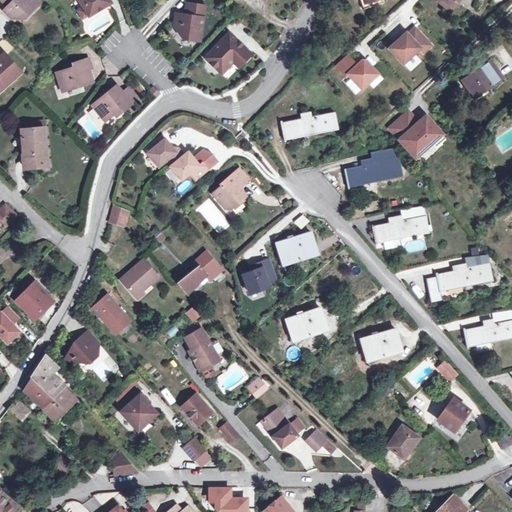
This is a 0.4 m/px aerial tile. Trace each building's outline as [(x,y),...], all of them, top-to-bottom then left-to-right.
[(12,0),(7,6),(4,9),(11,16),(18,16),(24,11),(27,14),(34,7),(30,3),(33,0),(12,0)] [(79,0),(83,6),(89,15),(111,1),(110,0),(79,0)] [(436,0),(437,0),(451,11),(459,0),(436,0)] [(187,1),(186,10),(182,12),(176,11),(173,24),(181,33),(190,34),(189,37),(200,38),(205,4),(187,1)] [(89,15),(83,6),(77,10),(83,18),(89,15)] [(396,44),(390,49),(404,64),(421,49),(424,52),(431,46),(415,28),(408,35),(407,33),(400,39),(396,44)] [(115,30),(99,45),(107,53),(123,38),(115,30)] [(252,51),(229,30),(205,55),(217,67),(221,63),(226,66),(233,60),(238,65),(241,61),(247,55),(252,51)] [(347,54),(336,64),(350,79),(352,77),(362,88),(369,82),(373,87),(383,78),(366,60),(363,60),(357,65),(347,54)] [(0,91),(22,72),(6,55),(0,60),(0,91)] [(88,58),(74,63),(75,66),(67,69),(56,72),(63,90),(93,79),(88,67),(92,66),(88,58)] [(471,87),(477,95),(503,77),(491,60),(462,80),(468,89),(471,87)] [(132,102),(123,91),(117,84),(93,104),(106,120),(121,107),(123,110),(132,102)] [(129,86),(123,91),(132,102),(138,97),(129,86)] [(155,96),(159,92),(153,86),(149,90),(155,96)] [(312,117),(311,114),(302,114),(303,119),(281,124),(284,139),(337,128),(335,113),(312,117)] [(446,138),(426,116),(417,124),(407,113),(390,127),(416,157),(432,143),(436,147),(446,138)] [(44,147),(42,127),(21,129),(25,167),(41,166),(40,147),(44,147)] [(158,165),(166,160),(168,158),(172,163),(183,155),(179,149),(176,151),(165,138),(147,152),(158,165)] [(47,147),(44,147),(40,147),(41,166),(48,165),(47,147)] [(172,163),(170,165),(182,179),(189,173),(194,179),(207,168),(201,162),(198,164),(193,158),(187,151),(183,155),(172,163)] [(375,165),(374,162),(367,162),(368,167),(345,171),(348,186),(401,176),(398,161),(375,165)] [(221,185),(213,193),(224,207),(231,207),(246,195),(239,186),(248,179),(239,168),(220,183),(221,185)] [(0,219),(1,219),(6,224),(15,215),(4,204),(0,208),(0,219)] [(116,222),(121,206),(116,204),(110,221),(116,222)] [(121,206),(116,222),(124,225),(128,210),(121,206)] [(300,229),(309,222),(303,214),(294,221),(300,229)] [(403,221),(402,217),(393,217),(394,222),(372,227),(376,242),(429,231),(426,216),(403,221)] [(164,237),(161,232),(160,232),(155,237),(159,241),(164,237)] [(277,243),(283,260),(292,258),(293,261),(317,253),(311,232),(277,243)] [(206,252),(196,261),(198,264),(176,282),(186,293),(199,281),(207,274),(211,278),(211,279),(221,269),(206,252)] [(466,266),(467,269),(488,265),(486,252),(467,256),(466,266)] [(258,270),(244,274),(250,294),(269,288),(267,283),(277,279),(270,259),(256,264),(258,270)] [(157,277),(143,260),(131,271),(133,272),(122,281),(135,296),(157,277)] [(467,269),(466,266),(458,266),(459,271),(436,275),(437,280),(427,282),(432,304),(442,301),(440,290),(493,279),(490,264),(488,265),(467,269)] [(207,274),(199,281),(202,284),(204,285),(211,278),(207,274)] [(16,300),(35,318),(52,300),(34,281),(16,300)] [(91,306),(115,332),(129,319),(106,293),(91,306)] [(11,323),(18,317),(7,305),(0,312),(0,334),(7,342),(18,331),(11,323)] [(193,307),(184,312),(192,323),(200,317),(193,307)] [(287,319),(293,337),(301,334),(303,337),(327,329),(320,308),(287,319)] [(73,311),(65,323),(76,338),(78,336),(79,338),(82,336),(81,334),(87,329),(73,311)] [(492,314),(493,321),(494,324),(511,320),(511,315),(511,311),(492,314)] [(511,320),(494,324),(493,321),(485,321),(486,326),(464,330),(468,347),(511,337),(511,320)] [(218,357),(220,356),(204,326),(188,335),(195,347),(191,349),(202,370),(203,369),(207,377),(209,377),(215,374),(216,372),(212,364),(213,364),(211,361),(218,357)] [(75,358),(89,360),(97,353),(98,342),(87,329),(81,334),(82,336),(79,338),(78,336),(76,338),(68,350),(75,358)] [(361,339),(366,357),(374,354),(375,358),(402,351),(395,329),(361,339)] [(31,377),(53,397),(65,387),(51,374),(57,367),(46,354),(31,377)] [(104,381),(114,370),(97,356),(88,367),(104,381)] [(438,367),(451,381),(458,375),(444,361),(438,367)] [(41,407),(53,397),(31,377),(22,390),(26,395),(28,394),(41,407)] [(250,385),(252,388),(262,379),(260,377),(250,385)] [(262,379),(252,388),(258,395),(268,387),(262,379)] [(65,387),(53,397),(41,407),(54,420),(76,399),(65,387)] [(161,391),(169,404),(175,401),(166,387),(161,391)] [(379,394),(383,399),(391,391),(387,387),(379,394)] [(119,411),(133,427),(144,418),(146,420),(154,414),(147,404),(143,401),(146,399),(141,392),(119,411)] [(197,394),(190,400),(196,407),(203,401),(197,394)] [(22,420),(30,412),(15,398),(7,409),(22,420)] [(438,420),(454,431),(469,410),(453,399),(438,420)] [(196,407),(190,400),(183,406),(189,413),(188,414),(197,425),(213,411),(204,400),(203,401),(196,407)] [(261,420),(279,444),(286,439),(288,441),(297,434),(295,431),(290,425),(277,408),(261,420)] [(133,427),(135,430),(146,420),(144,418),(133,427)] [(298,420),(290,425),(295,431),(302,426),(298,420)] [(220,427),(232,441),(239,435),(227,421),(220,427)] [(419,438),(402,426),(397,433),(399,435),(389,448),(404,459),(419,438)] [(495,436),(501,449),(511,443),(511,433),(509,436),(506,430),(495,436)] [(316,450),(321,445),(327,439),(327,438),(318,431),(308,442),(316,450)] [(281,447),(288,441),(286,439),(279,444),(281,447)] [(336,448),(327,439),(321,445),(330,453),(336,448)] [(192,440),(180,449),(190,461),(202,452),(192,440)] [(107,459),(108,468),(112,467),(113,475),(136,471),(122,456),(107,459)] [(54,464),(57,467),(65,473),(70,466),(60,457),(54,464)] [(61,477),(65,473),(57,467),(54,470),(61,477)] [(38,495),(33,487),(25,492),(29,500),(38,495)] [(0,511),(14,511),(19,508),(0,493),(0,511)] [(91,511),(93,511),(102,505),(94,496),(84,504),(91,511)] [(293,511),(281,496),(264,510),(265,511),(293,511)] [(440,511),(438,510),(436,511),(465,511),(467,510),(454,497),(440,511)] [(138,509),(141,511),(157,511),(148,501),(138,509)]
